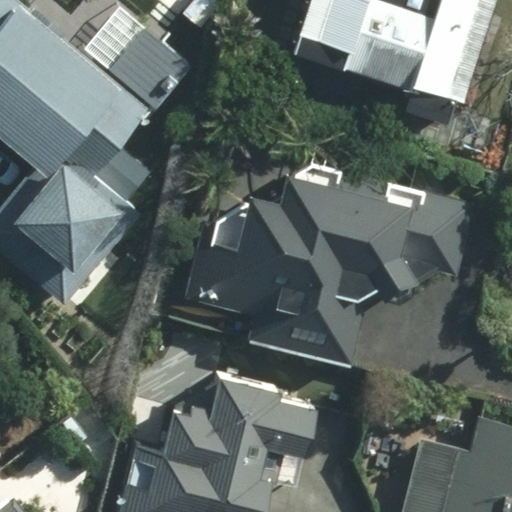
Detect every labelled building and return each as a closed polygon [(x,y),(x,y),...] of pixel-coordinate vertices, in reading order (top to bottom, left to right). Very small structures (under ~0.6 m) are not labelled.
[(0,0),(0,114),(50,156),(0,216),(0,241),(68,298),(141,209),(94,169),(152,100),(31,0),(0,0)] [(316,0),(305,37),(473,87),(499,0),(316,0)] [(381,298),(427,274),(431,259),(464,268),(484,198),(227,127),(183,285),(261,306),(255,330),(364,360),(381,298)] [(326,394),(287,385),(288,377),(227,363),(217,405),(182,397),(172,439),(142,432),(123,511),(264,511),(276,466),(267,463),(273,440),(313,449),(326,394)] [(511,511),(511,413),(488,408),(479,444),(425,429),(403,511),(511,511)] [(36,511),(17,492),(0,506),(0,511),(36,511)]
